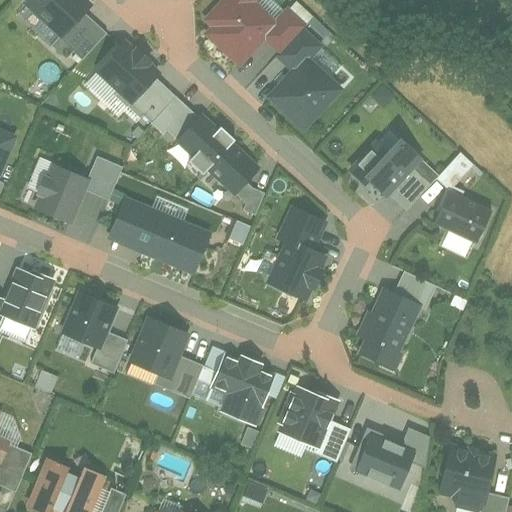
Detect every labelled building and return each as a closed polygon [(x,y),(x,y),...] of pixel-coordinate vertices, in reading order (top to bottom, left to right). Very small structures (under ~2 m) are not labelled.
[(92,12),(80,0),(32,0),(29,5),(63,37),(56,44),(80,67),(108,39),(86,18),(92,12)] [(281,23),(255,0),(224,0),(196,30),(238,69),(281,23)] [(160,81),(127,46),(98,74),(131,109),(160,81)] [(323,49),(313,58),(343,88),(352,78),(323,49)] [(335,91),(304,63),(272,97),(303,126),(335,91)] [(207,177),(229,150),(199,125),(177,152),(207,177)] [(0,180),(15,145),(0,138),(0,180)] [(425,170),(404,150),(393,162),(378,149),(350,180),(397,222),(428,188),(417,178),(425,170)] [(237,203),(260,176),(229,150),(207,177),(237,203)] [(87,186),(51,172),(31,220),(67,234),(87,186)] [(478,253),(497,214),(449,191),(430,231),(478,253)] [(217,239),(124,204),(108,247),(201,281),(217,239)] [(324,230),(289,214),(275,246),(283,249),(265,290),(303,307),(322,263),(312,259),(324,230)] [(243,244),(250,227),(236,221),(229,239),(243,244)] [(54,286),(15,272),(3,304),(0,303),(0,323),(1,321),(37,334),(54,286)] [(383,292),(354,357),(394,374),(422,310),(383,292)] [(119,312),(78,297),(61,343),(102,358),(119,312)] [(191,338),(149,321),(130,369),(172,386),(191,338)] [(224,361),(213,391),(231,398),(223,419),(260,433),(279,382),(224,361)] [(296,391),(278,433),(320,451),(338,410),(296,391)] [(411,453),(366,436),(352,472),(398,489),(411,453)] [(452,448),(436,496),(481,511),(497,463),(452,448)] [(45,459),(24,507),(35,511),(80,511),(94,480),(45,459)]
